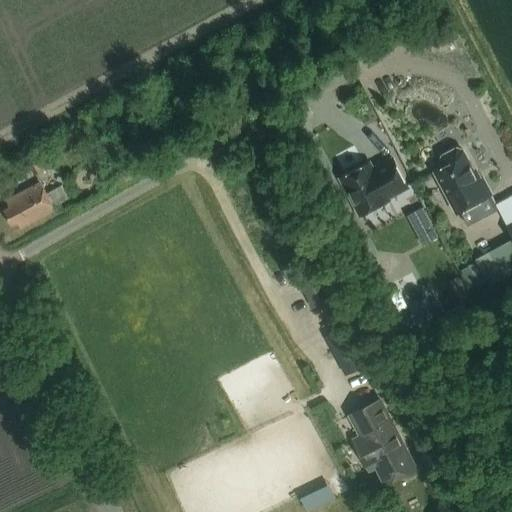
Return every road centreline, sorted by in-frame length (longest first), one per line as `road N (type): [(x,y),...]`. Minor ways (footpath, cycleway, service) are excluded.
road 1 (track): [(0,140),(260,0)]
road 2 (unclassified): [(107,511),(0,286)]
